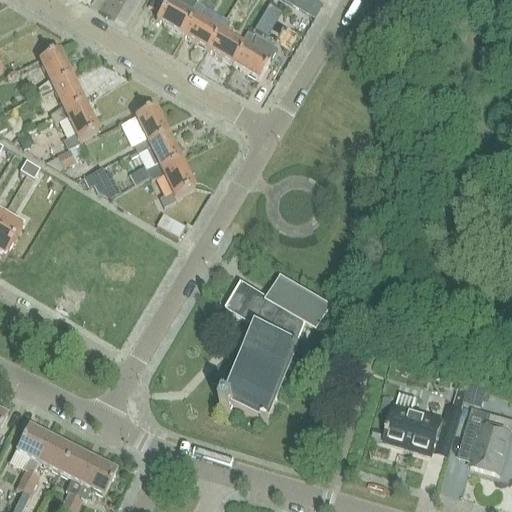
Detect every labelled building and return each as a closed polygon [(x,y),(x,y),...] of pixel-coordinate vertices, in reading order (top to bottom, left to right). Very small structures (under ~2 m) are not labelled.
[(192,19),(188,17),(173,8),(175,0),(163,0),(163,2),(162,1),(161,2),(165,5),(154,23),(180,38),(192,19)] [(272,0),(271,3),(307,21),(312,12),(295,3),(296,0),(272,0)] [(217,34),(213,32),(198,22),(203,9),(195,5),(188,17),(192,19),(180,38),(206,53),(217,34)] [(295,22),(289,29),(273,18),(262,34),(290,53),(306,29),(295,22)] [(243,49),(239,47),(224,38),(229,25),(221,20),(213,32),(217,34),(206,53),(231,68),(243,49)] [(243,49),(231,68),(257,84),(268,64),(249,53),(254,40),(246,35),(239,47),(243,49)] [(50,91),(70,81),(57,54),(37,64),(47,84),(36,92),(40,100),(52,95),(50,91)] [(63,118),(83,108),(70,81),(50,91),(52,95),(59,110),(49,119),(53,127),(65,122),(63,118)] [(77,144),(96,135),(83,108),(63,118),(65,122),(73,138),(62,146),(66,154),(80,149),(77,144)] [(146,148),(167,138),(153,111),(133,121),(143,141),(132,150),(136,158),(148,152),(146,148)] [(34,147),(49,139),(42,126),(27,133),(34,147)] [(159,175),(180,165),(167,138),(146,148),(148,152),(156,168),(145,176),(149,185),(161,179),(159,175)] [(25,164),(19,175),(26,179),(32,169),(25,164)] [(159,175),(161,179),(169,194),(158,203),(162,212),(174,206),(175,207),(176,206),(173,201),(193,192),(180,165),(159,175)] [(32,169),(26,179),(33,183),(39,173),(32,169)] [(122,180),(129,193),(147,183),(140,170),(122,180)] [(0,206),(0,212),(15,220),(24,199),(7,191),(0,206)] [(2,220),(0,222),(0,260),(3,262),(21,231),(2,220)] [(43,251),(27,277),(31,279),(38,284),(38,283),(41,284),(40,285),(41,285),(45,287),(45,288),(46,288),(50,290),(50,291),(51,290),(54,292),(54,293),(58,295),(62,297),(66,300),(72,303),(75,305),(75,306),(76,305),(80,307),(79,308),(80,309),(81,308),(85,310),(84,311),(85,311),(88,313),(94,317),(94,316),(97,318),(98,319),(98,318),(102,320),(101,321),(102,321),(106,323),(106,324),(110,326),(116,329),(137,293),(57,246),(66,231),(50,222),(35,247),(43,251)] [(184,231),(167,222),(160,234),(177,244),(184,231)] [(296,350),(305,328),(315,335),(329,312),(279,283),(266,305),(239,289),(224,314),(258,333),(227,408),(224,406),(220,416),(229,420),(232,412),(266,426),(267,424),(266,423),(295,353),(296,354),(297,350),(296,350)] [(398,396),(383,446),(430,460),(436,441),(439,442),(439,443),(450,446),(459,416),(447,413),(443,427),(439,426),(440,426),(407,417),(412,400),(398,396)] [(498,480),(511,432),(511,425),(471,413),(463,440),(477,444),(469,471),(498,480)] [(31,478),(37,467),(49,442),(27,431),(14,456),(28,463),(22,475),(24,476),(25,475),(31,478)] [(59,478),(71,453),(49,442),(37,467),(59,478)] [(75,501),(93,464),(71,453),(59,478),(70,484),(64,495),(68,497),(64,507),(74,511),(76,511),(81,504),(75,501)] [(84,506),(90,494),(103,501),(115,476),(93,464),(75,501),(81,504),(84,506)] [(37,481),(31,478),(25,475),(24,476),(20,484),(32,491),(37,481)] [(28,500),(32,491),(20,484),(15,494),(28,500)]
